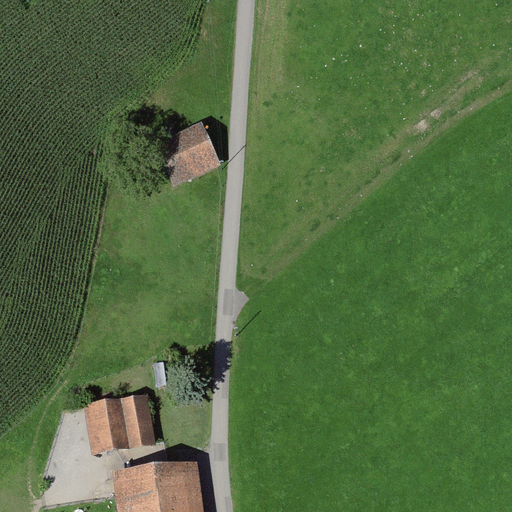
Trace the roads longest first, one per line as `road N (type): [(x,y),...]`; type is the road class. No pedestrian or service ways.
road 1 (residential): [(222,511),(220,364),(246,0)]
road 2 (track): [(227,297),(448,124),(511,87)]
